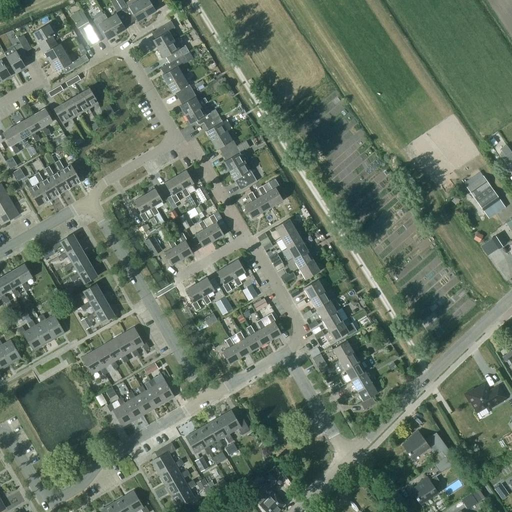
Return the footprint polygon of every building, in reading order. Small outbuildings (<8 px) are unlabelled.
[(120,5),(116,0),(112,0),(111,1),(117,12),(116,13),(116,14),(108,19),(117,35),(126,29),(124,25),(130,22),(122,9),(120,5)] [(128,6),(122,9),(130,22),(136,18),(138,22),(147,17),(138,1),(137,0),(130,0),(126,3),(128,6)] [(139,0),(138,1),(147,17),(156,11),(154,7),(160,4),(157,0),(139,0)] [(88,29),(86,25),(80,28),(90,45),(105,36),(108,40),(117,35),(108,19),(104,13),(94,20),(94,21),(93,22),(95,25),(88,29)] [(153,40),(158,49),(174,40),(169,32),(174,29),(170,22),(153,32),(157,38),(153,40)] [(38,44),(41,48),(55,40),(52,35),(54,34),(48,24),(33,33),(39,43),(38,44)] [(21,43),(26,51),(31,48),(24,35),(18,38),(21,43)] [(167,56),(171,62),(188,52),(185,46),(183,47),(178,38),(174,40),(158,49),(163,58),(167,56)] [(58,45),(55,40),(41,48),(44,53),(45,53),(50,62),(66,53),(60,44),(58,45)] [(14,47),(5,52),(16,72),(25,66),(22,61),(27,58),(24,52),(26,51),(21,43),(14,47)] [(0,78),(1,81),(11,75),(12,76),(16,73),(16,72),(5,52),(4,53),(5,53),(0,56),(0,78)] [(162,75),(168,85),(183,76),(178,67),(188,61),(184,56),(189,53),(188,52),(171,62),(174,68),(162,75)] [(56,72),(71,63),(66,53),(50,62),(56,72)] [(85,55),(76,60),(71,63),(74,68),(88,60),(85,55)] [(78,75),(72,79),(74,83),(80,80),(78,75)] [(177,92),(180,98),(193,91),(189,84),(188,85),(183,76),(168,85),(173,94),(177,92)] [(63,90),(60,85),(54,89),(57,94),(63,90)] [(89,109),(98,104),(89,89),(80,94),(89,109)] [(180,106),(186,116),(204,104),(207,102),(205,98),(199,101),(193,91),(180,98),(184,104),(180,106)] [(80,94),(72,99),(80,114),(89,109),(80,94)] [(63,104),(72,119),(80,114),(72,99),(63,104)] [(63,124),(72,119),(63,104),(54,109),(63,124)] [(203,122),(205,124),(219,116),(215,110),(210,113),(204,104),(186,116),(191,125),(196,121),(198,124),(200,124),(203,122)] [(52,122),(45,109),(34,115),(42,128),(46,136),(50,133),(48,129),(47,130),(45,126),(52,122)] [(38,135),(36,136),(34,132),(42,128),(34,115),(24,121),(31,134),(36,142),(40,139),(38,135)] [(206,132),(211,141),(227,132),(222,123),(223,123),(219,116),(205,124),(208,130),(206,132)] [(26,142),(24,138),(31,134),(24,121),(13,127),(21,140),(25,148),(30,145),(27,141),(26,142)] [(19,151),(17,147),(16,148),(14,144),(21,140),(13,127),(3,133),(15,154),(19,151)] [(117,148),(122,159),(160,140),(157,134),(152,136),(150,131),(117,148)] [(221,148),(224,153),(236,146),(233,140),(232,140),(227,132),(211,141),(217,150),(221,148)] [(330,151),(328,142),(334,140),(333,134),(310,141),(314,155),(330,151)] [(63,141),(59,135),(50,141),(54,147),(63,141)] [(223,162),(229,171),(248,160),(243,150),(240,152),(236,146),(224,153),(228,159),(223,162)] [(108,156),(114,168),(123,163),(117,151),(108,156)] [(55,163),(60,171),(70,188),(81,182),(71,165),(64,168),(60,160),(55,163)] [(248,160),(229,171),(240,190),(256,181),(250,171),(254,169),(248,160)] [(15,161),(8,165),(11,169),(17,165),(15,161)] [(45,169),(50,177),(59,194),(70,188),(60,171),(54,175),(49,166),(45,169)] [(186,171),(176,177),(184,190),(182,191),(186,198),(190,195),(186,188),(194,184),(186,171)] [(35,175),(39,183),(49,200),(59,194),(50,177),(43,181),(38,173),(35,175)] [(483,175),(466,187),(484,211),(500,199),(483,175)] [(184,190),(176,177),(164,184),(172,196),(167,199),(173,209),(177,207),(175,204),(179,201),(175,195),(182,191),(184,190)] [(49,200),(39,183),(33,186),(29,178),(24,181),(39,206),(49,200)] [(272,189),(266,193),(265,194),(272,207),(283,201),(275,188),(276,187),(273,180),(268,183),(272,189)] [(203,186),(195,191),(202,203),(210,198),(203,186)] [(262,196),(256,199),(255,200),(262,213),(272,207),(265,194),(266,193),(263,186),(262,187),(258,189),(262,196)] [(155,189),(144,195),(151,208),(150,209),(154,216),(159,213),(155,207),(163,202),(155,189)] [(255,200),(256,199),(252,192),(248,195),(252,202),(244,206),(251,219),(262,213),(255,200)] [(0,210),(12,203),(6,193),(0,196),(0,210)] [(144,213),(150,209),(151,208),(144,195),(134,201),(141,214),(140,215),(144,222),(148,219),(144,213)] [(455,196),(451,201),(456,205),(460,200),(455,196)] [(18,214),(13,205),(12,203),(0,210),(0,227),(3,226),(2,224),(18,214)] [(176,211),(170,214),(174,221),(179,217),(176,211)] [(179,217),(186,229),(194,225),(187,213),(179,217)] [(208,227),(207,228),(214,241),(224,235),(217,223),(218,222),(214,215),(210,217),(214,224),(209,227),(208,227)] [(275,228),(281,239),(296,230),(289,220),(275,228)] [(208,227),(204,221),(200,223),(203,230),(195,235),(202,248),(214,241),(207,228),(208,227)] [(149,230),(152,235),(162,228),(159,223),(154,226),(154,227),(149,230)] [(137,229),(143,239),(151,234),(145,224),(137,229)] [(281,239),(287,249),(302,240),(296,230),(281,239)] [(477,232),(473,239),(479,242),(483,235),(477,232)] [(183,242),(176,245),(175,246),(183,259),(193,253),(185,241),(186,240),(182,233),(179,235),(183,242)] [(258,238),(260,242),(268,237),(265,233),(258,238)] [(58,256),(78,244),(72,234),(52,246),(54,250),(59,248),(58,246),(61,245),(65,252),(58,256)] [(492,239),(498,249),(506,244),(499,234),(492,239)] [(153,256),(162,251),(153,236),(144,241),(153,256)] [(172,266),(182,260),(183,259),(175,246),(176,245),(172,239),(168,241),(172,248),(164,253),(172,266)] [(287,249),(293,259),(308,251),(302,240),(287,249)] [(263,247),(265,251),(273,247),(271,243),(263,247)] [(64,266),(64,267),(85,255),(78,244),(58,256),(60,261),(65,258),(64,257),(67,255),(71,262),(64,266)] [(293,259),(299,270),(314,261),(308,251),(293,259)] [(269,257),(271,261),(279,256),(276,252),(269,257)] [(70,277),(91,265),(85,255),(64,267),(66,271),(71,269),(70,267),(73,265),(77,272),(70,277)] [(238,259),(227,266),(235,279),(234,280),(237,286),(242,284),(238,277),(246,273),(238,259)] [(299,270),(305,280),(320,272),(314,261),(299,270)] [(275,267),(277,271),(284,267),(282,263),(275,267)] [(24,264),(13,270),(21,283),(26,291),(30,288),(28,284),(26,285),(24,281),(32,277),(24,264)] [(91,265),(70,277),(72,282),(77,279),(76,278),(80,276),(84,284),(97,276),(91,265)] [(227,266),(226,266),(217,272),(219,276),(215,278),(219,285),(223,282),(224,285),(223,285),(227,292),(231,290),(227,283),(233,280),(234,280),(235,279),(227,266)] [(13,270),(3,276),(11,289),(16,297),(20,294),(17,290),(16,291),(14,287),(21,283),(13,270)] [(281,278),(284,284),(296,277),(293,272),(289,274),(288,273),(281,278)] [(3,276),(0,277),(0,294),(0,295),(5,303),(10,300),(7,296),(6,297),(4,293),(11,289),(3,276)] [(204,297),(203,297),(207,304),(211,302),(207,295),(214,291),(207,278),(197,284),(204,297)] [(303,288),(310,299),(324,290),(318,280),(303,288)] [(81,306),(102,294),(96,283),(75,296),(77,300),(82,298),(81,296),(85,294),(89,301),(81,306)] [(197,284),(195,284),(186,290),(193,303),(192,303),(196,310),(200,308),(197,301),(203,298),(203,297),(204,297),(197,284)] [(68,286),(65,293),(71,296),(74,289),(68,286)] [(244,292),(250,303),(258,298),(252,287),(244,292)] [(290,294),(293,298),(300,294),(298,290),(290,294)] [(310,299),(316,309),(331,301),(324,290),(310,299)] [(87,316),(87,317),(108,304),(102,294),(81,306),(84,310),(88,308),(87,306),(91,304),(95,312),(87,316)] [(217,307),(222,315),(233,309),(225,296),(219,300),(222,304),(217,307)] [(253,304),(256,310),(257,311),(268,305),(264,298),(253,304)] [(334,299),(331,301),(316,309),(322,320),(337,311),(340,309),(338,307),(340,306),(334,299)] [(296,304),(299,308),(306,304),(304,300),(296,304)] [(108,304),(87,317),(90,321),(94,318),(93,317),(97,315),(102,323),(114,315),(108,304)] [(310,310),(302,315),(305,319),(312,314),(310,310)] [(322,320),(328,330),(343,322),(337,311),(322,320)] [(38,316),(42,322),(44,321),(54,338),(64,332),(54,315),(46,320),(43,314),(38,316)] [(271,323),(265,327),(264,327),(272,340),(282,334),(274,321),(275,321),(271,314),(267,316),(271,323)] [(28,323),(31,328),(33,327),(43,345),(54,338),(44,321),(42,322),(36,326),(32,320),(28,323)] [(261,346),(272,340),(264,327),(265,327),(261,320),(257,322),(261,329),(257,332),(254,334),(261,346)] [(309,326),(311,329),(318,325),(316,321),(309,326)] [(328,330),(334,341),(346,334),(347,336),(357,331),(352,322),(345,326),(343,322),(328,330)] [(33,351),(41,346),(43,345),(33,327),(31,328),(25,332),(22,326),(18,329),(21,334),(22,334),(33,351)] [(250,352),(261,346),(254,334),(257,332),(255,333),(251,326),(246,328),(250,335),(244,339),(243,340),(250,352)] [(134,327),(123,333),(133,350),(136,349),(142,345),(145,351),(149,349),(146,343),(144,344),(134,327)] [(240,359),(250,352),(243,340),(244,339),(240,332),(236,334),(240,341),(235,344),(234,345),(232,346),(240,359)] [(315,336),(317,340),(324,336),(322,332),(315,336)] [(123,333),(113,339),(123,356),(126,355),(131,351),(135,357),(139,355),(136,349),(133,350),(123,333)] [(232,346),(234,345),(230,338),(225,340),(229,348),(222,352),(229,365),(240,359),(232,346)] [(113,339),(103,345),(113,362),(115,361),(121,357),(124,363),(129,360),(126,355),(123,356),(113,339)] [(0,347),(9,364),(21,357),(11,340),(3,345),(0,340),(0,347)] [(339,360),(353,352),(347,341),(332,350),(339,360)] [(103,345),(92,351),(102,368),(105,366),(111,363),(114,368),(118,366),(115,361),(113,362),(103,345)] [(0,369),(9,364),(0,347),(0,369)] [(511,350),(502,357),(505,362),(509,359),(511,362),(511,350)] [(91,374),(100,369),(103,375),(108,372),(105,366),(102,368),(92,351),(82,357),(91,374)] [(344,370),(345,371),(359,362),(353,352),(339,360),(331,364),(337,374),(344,370)] [(313,359),(315,363),(323,358),(320,354),(313,359)] [(345,371),(351,381),(366,372),(359,362),(345,371)] [(393,362),(388,365),(391,370),(396,367),(393,362)] [(155,363),(144,369),(147,375),(158,368),(155,363)] [(319,369),(321,373),(329,369),(327,364),(319,369)] [(351,381),(357,391),(372,383),(366,372),(351,381)] [(325,379),(327,383),(335,379),(333,375),(325,379)] [(164,380),(156,385),(153,379),(148,382),(151,387),(154,386),(164,403),(174,397),(164,380)] [(357,391),(363,401),(360,403),(364,411),(376,404),(372,397),(378,393),(372,383),(357,391)] [(153,409),(164,403),(154,386),(151,387),(152,387),(145,391),(142,385),(138,388),(141,393),(143,392),(153,409)] [(331,390),(333,394),(341,389),(339,385),(331,390)] [(506,399),(498,386),(488,392),(484,385),(473,392),(472,390),(465,395),(469,402),(471,401),(477,411),(490,404),(492,407),(506,399)] [(106,391),(110,399),(117,395),(112,387),(106,391)] [(143,415),(153,409),(143,392),(141,393),(135,397),(132,391),(128,394),(131,399),(133,398),(143,415)] [(337,400),(339,404),(347,400),(345,396),(337,400)] [(132,422),(143,415),(133,398),(131,399),(125,403),(122,398),(117,400),(120,405),(122,404),(132,422)] [(122,427),(132,422),(122,404),(120,405),(114,409),(111,404),(107,406),(110,412),(112,410),(122,427)] [(231,410),(218,418),(228,434),(229,434),(238,428),(242,435),(250,431),(240,414),(235,417),(231,410)] [(218,418),(208,424),(217,440),(218,439),(224,436),(228,443),(233,440),(229,434),(228,434),(218,418)] [(208,424),(198,430),(207,446),(208,446),(214,442),(218,449),(222,446),(218,439),(217,440),(208,424)] [(208,455),(210,454),(212,452),(208,446),(207,446),(198,430),(186,437),(195,453),(204,448),(208,455)] [(408,440),(402,445),(412,458),(428,447),(435,455),(438,461),(446,455),(450,453),(435,432),(424,441),(417,431),(407,439),(408,440)] [(151,461),(159,475),(175,465),(175,463),(169,454),(176,450),(171,443),(154,452),(157,458),(151,461)] [(438,461),(434,464),(440,473),(452,465),(446,455),(438,461)] [(202,457),(195,461),(201,472),(208,468),(202,457)] [(159,475),(165,485),(182,475),(181,474),(177,468),(184,464),(181,459),(175,463),(175,465),(159,475)] [(165,485),(171,495),(188,485),(187,484),(184,478),(190,474),(187,470),(181,474),(182,475),(165,485)] [(239,475),(242,481),(249,477),(247,471),(239,475)] [(411,490),(421,504),(437,493),(437,492),(439,490),(435,484),(439,482),(435,475),(428,479),(426,476),(416,483),(417,486),(411,490)] [(252,482),(255,488),(266,483),(263,477),(252,482)] [(196,483),(200,490),(208,485),(204,478),(196,483)] [(228,487),(223,478),(218,481),(219,483),(215,484),(219,492),(228,487)] [(196,485),(195,483),(193,480),(187,484),(188,485),(171,495),(178,507),(195,497),(190,488),(196,485)] [(500,485),(494,489),(501,500),(507,496),(500,485)] [(242,491),(247,498),(254,494),(249,486),(242,491)] [(256,501),(266,511),(276,511),(284,505),(272,492),(270,494),(265,489),(259,494),(261,497),(256,501)] [(133,490),(124,496),(132,511),(134,511),(135,511),(141,508),(143,511),(148,511),(145,505),(143,506),(133,490)] [(462,499),(468,508),(477,502),(471,493),(462,499)] [(132,511),(124,496),(113,503),(118,511),(135,511),(134,511),(132,511)] [(226,511),(245,511),(246,511),(245,511),(250,506),(242,498),(226,511)] [(118,511),(113,503),(102,509),(104,511),(118,511)]
